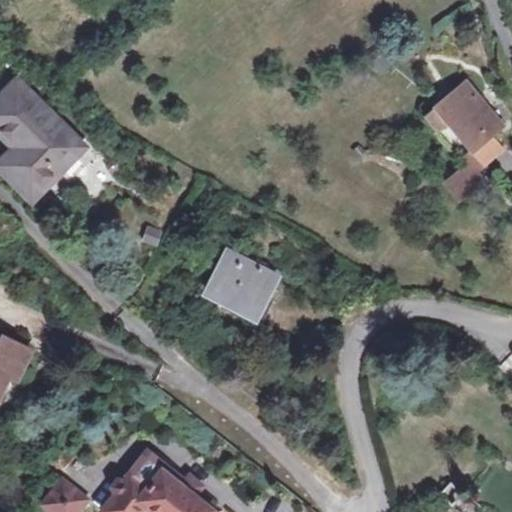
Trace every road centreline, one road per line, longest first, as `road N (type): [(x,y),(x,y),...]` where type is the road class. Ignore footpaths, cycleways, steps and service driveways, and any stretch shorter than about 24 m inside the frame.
road 1 (residential): [(383,511),(352,372),(361,325),(383,310),(425,304),(511,322)]
road 2 (residential): [(181,367),(232,403),(345,511)]
